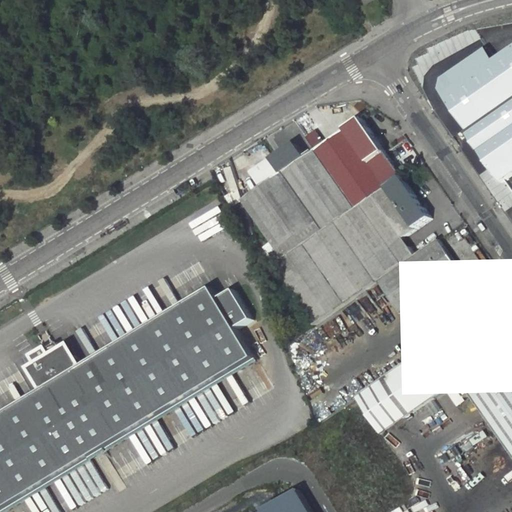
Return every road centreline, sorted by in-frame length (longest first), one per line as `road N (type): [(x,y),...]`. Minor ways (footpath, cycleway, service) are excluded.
road 1 (unclassified): [(371,47),(0,275)]
road 2 (unclassified): [(371,47),(511,260)]
road 3 (unclassified): [(489,0),(371,47)]
